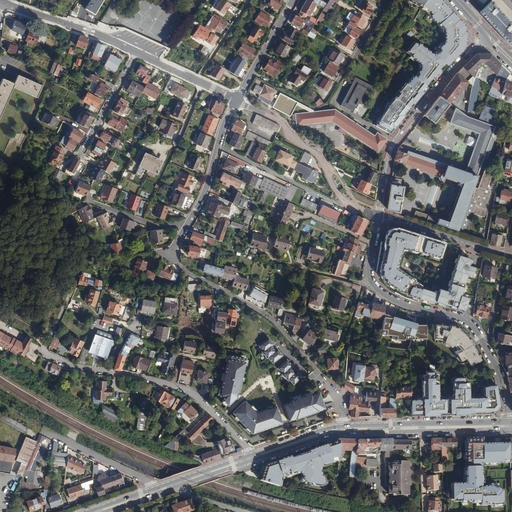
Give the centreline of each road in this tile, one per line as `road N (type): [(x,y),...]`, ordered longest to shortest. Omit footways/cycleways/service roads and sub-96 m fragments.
road 1 (residential): [(378,215),(394,141),(487,34)]
road 2 (residential): [(378,215),(372,284),(405,305),(471,323),(482,342)]
road 3 (residential): [(250,454),(192,392),(110,371)]
road 4 (primary): [(344,433),(509,429)]
road 5 (primary): [(508,422),(343,424)]
road 6 (residential): [(2,2),(137,51)]
road 7 (residential): [(110,371),(71,367),(42,351),(69,287)]
road 8 (residential): [(511,256),(378,215)]
road 9 (residential): [(188,222),(237,99)]
road 10 (residential): [(154,487),(42,430)]
road 11 (residential): [(132,169),(146,146),(177,142),(203,82)]
